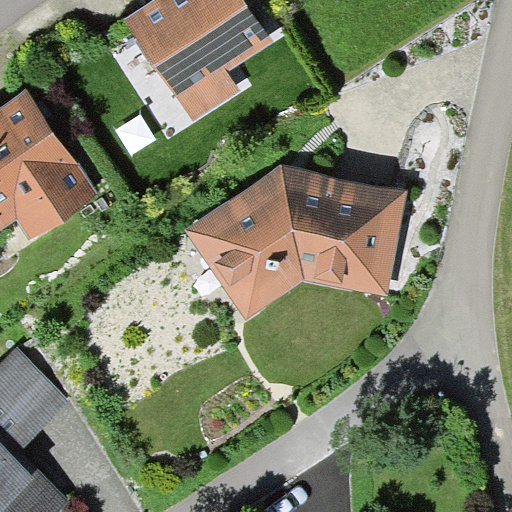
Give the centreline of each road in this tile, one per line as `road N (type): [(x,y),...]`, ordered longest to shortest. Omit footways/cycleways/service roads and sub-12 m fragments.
road 1 (residential): [(473,326),(418,356),(200,511)]
road 2 (residential): [(511,32),(472,241),(473,326)]
road 3 (residential): [(473,326),(511,497)]
